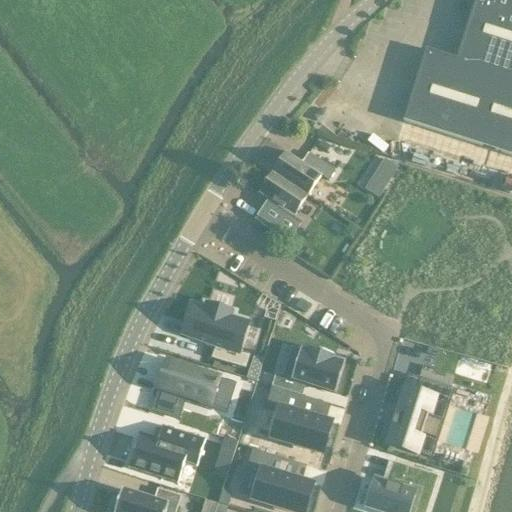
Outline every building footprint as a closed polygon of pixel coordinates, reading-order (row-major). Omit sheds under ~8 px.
[(403,122),(511,156),(511,2),(503,0),(476,0),(457,60),(426,51),(403,122)] [(286,153),(272,174),(308,196),(321,177),(329,182),(336,172),(315,158),(309,168),(286,153)] [(385,157),(376,173),(390,181),(399,166),(385,157)] [(268,201),(255,221),(289,243),(303,222),(295,216),(308,196),(272,174),(259,194),(268,201)] [(511,179),(509,179),(508,179),(506,179),(505,180),(504,181),(503,182),(502,183),(502,184),(501,185),(501,187),(501,188),(502,190),(502,191),(503,192),(504,193),(505,194),(506,195),(508,195),(509,195),(511,195),(511,194),(511,179)] [(192,305),(183,335),(215,345),(211,358),(246,369),(250,355),(238,351),(248,322),(231,317),(232,312),(206,304),(204,309),(192,305)] [(276,374),(272,387),(302,397),(306,385),(335,394),(345,364),(344,364),(345,360),(334,357),(335,357),(308,348),(307,352),(291,347),(282,376),(276,374)] [(162,391),(155,413),(172,418),(179,396),(226,411),(235,384),(167,362),(163,375),(158,389),(162,391)] [(395,428),(389,445),(416,454),(422,436),(437,441),(448,404),(477,414),(482,399),(453,390),(419,379),(414,393),(407,390),(399,416),(395,415),(392,426),(395,428)] [(286,393),(272,440),(321,454),(331,423),(316,419),(320,403),(286,393)] [(139,433),(128,469),(129,470),(130,468),(177,483),(177,485),(178,485),(185,462),(196,466),(196,467),(197,468),(205,440),(204,440),(204,441),(163,428),(164,427),(162,426),(158,441),(140,435),(141,434),(139,433)] [(248,468),(240,495),(254,499),(253,501),(289,511),(304,511),(312,485),(293,479),(298,464),(252,450),(247,468),(248,468)] [(374,484),(366,508),(377,511),(408,511),(410,508),(423,511),(426,511),(438,476),(395,463),(386,488),(374,484)] [(122,491),(115,511),(176,511),(181,497),(158,490),(154,501),(122,491)]
